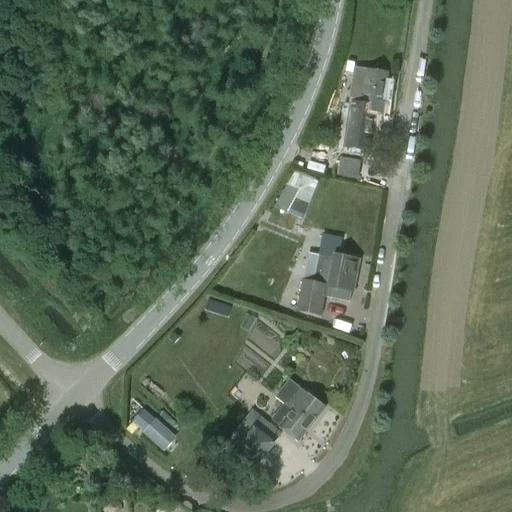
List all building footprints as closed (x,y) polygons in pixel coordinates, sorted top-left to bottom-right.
[(388,74),(368,71),(363,105),(356,104),(354,117),(353,117),(350,143),(372,146),(375,120),(374,120),(375,113),(382,115),(388,74)] [(337,177),(358,180),(362,162),(340,157),(337,177)] [(288,185),(275,210),(290,218),(303,192),(288,185)] [(359,262),(338,258),(340,239),(323,235),(314,278),(304,276),(304,281),(303,280),(297,312),(322,317),(326,298),(350,303),(352,291),(353,292),(359,262)] [(298,444),(326,408),(290,380),(276,398),(286,406),(272,423),(298,444)] [(133,424),(142,433),(155,420),(145,411),(133,424)] [(286,438),(255,415),(225,453),(257,477),(286,438)] [(143,434),(164,453),(177,438),(156,419),(143,434)]
